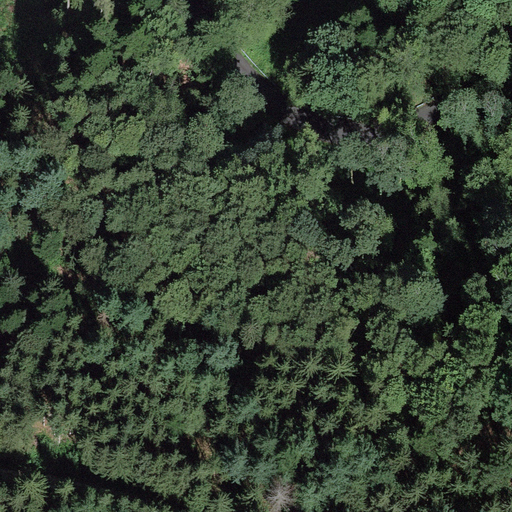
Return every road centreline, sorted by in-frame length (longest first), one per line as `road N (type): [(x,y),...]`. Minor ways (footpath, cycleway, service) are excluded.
road 1 (unclassified): [(189,0),(293,119),(349,138),(413,123),(511,62)]
road 2 (track): [(141,511),(53,474),(0,466)]
